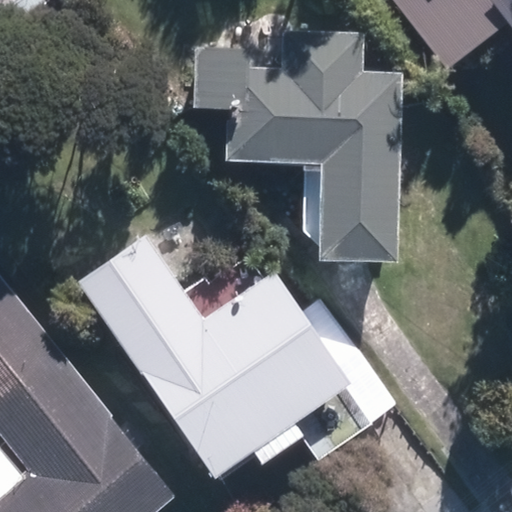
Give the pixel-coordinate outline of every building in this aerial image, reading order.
[(0,0),(0,6),(10,22),(42,0),(0,0)] [(511,0),(395,0),(449,69),(508,23),(511,29),(511,0)] [(406,70),(368,70),(368,33),(288,32),(287,69),(250,69),(251,51),(199,50),(197,106),(229,107),(229,163),(325,164),(323,262),(402,263),(406,70)] [(149,236),(81,282),(217,481),(296,427),(320,462),(401,407),(323,292),(299,308),(275,273),(206,320),(149,236)] [(0,497),(0,511),(161,511),(180,497),(0,278),(0,434),(31,473),(0,497)]
